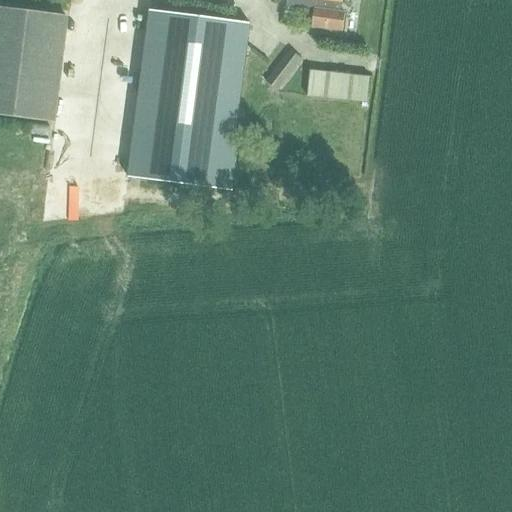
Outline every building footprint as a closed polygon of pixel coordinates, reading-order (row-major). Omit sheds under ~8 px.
[(287,0),(287,6),(316,10),(313,27),(342,32),(345,13),(342,12),(343,0),(287,0)] [(0,112),(56,120),(69,19),(0,10),(0,112)] [(251,23),(189,15),(150,10),(150,11),(147,31),(141,82),(129,173),(128,178),(129,178),(193,187),(228,191),(229,192),(229,191),(236,142),(246,62),(251,23)] [(290,51),(266,82),(278,91),(302,60),(290,51)] [(374,76),(314,70),(312,96),(372,102),(374,76)] [(29,127),(28,139),(44,140),(44,128),(29,127)]
